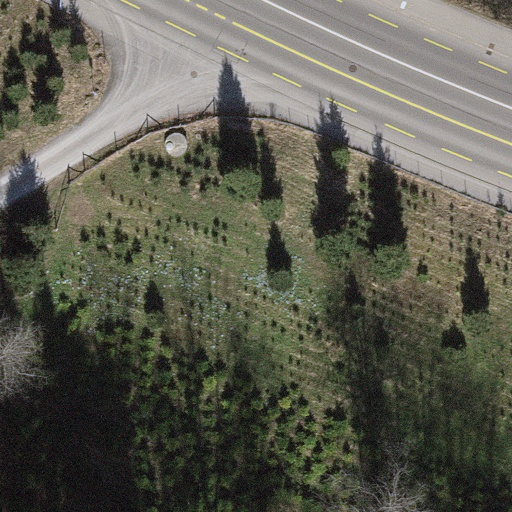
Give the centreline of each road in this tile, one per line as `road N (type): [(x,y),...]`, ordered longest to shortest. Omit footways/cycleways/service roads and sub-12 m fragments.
road 1 (secondary): [(511,126),(226,0)]
road 2 (track): [(0,194),(106,129),(171,57),(206,0)]
